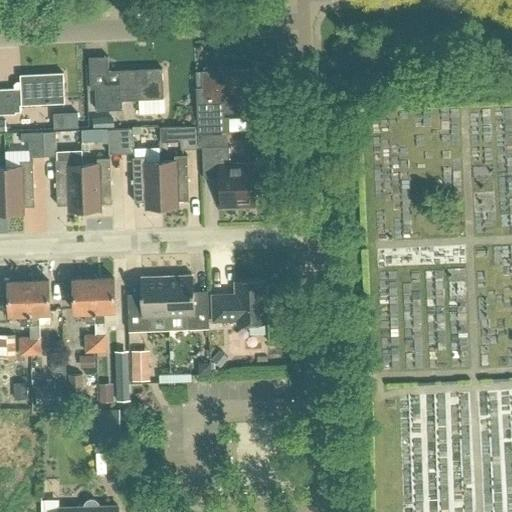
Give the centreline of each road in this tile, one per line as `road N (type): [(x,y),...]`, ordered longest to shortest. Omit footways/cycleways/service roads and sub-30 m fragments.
road 1 (residential): [(0,245),(314,235)]
road 2 (residential): [(0,33),(303,19)]
road 3 (unclassified): [(308,511),(324,493),(314,235)]
road 4 (unclassified): [(314,235),(303,19)]
